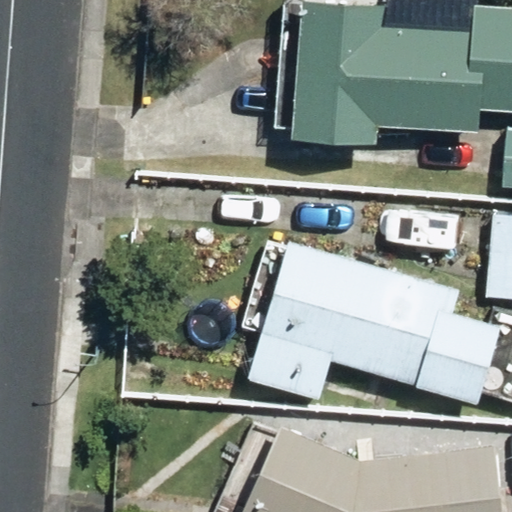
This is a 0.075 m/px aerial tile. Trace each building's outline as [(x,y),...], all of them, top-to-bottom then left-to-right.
[(353,0),(292,0),(283,133),(366,139),(367,123),(475,131),(483,29),(376,21),(378,2),(353,0)] [(503,183),(511,183),(511,129),(508,130),(503,183)] [(324,360),(472,403),(495,326),(447,314),(454,292),(281,240),(241,377),(313,399),(324,360)] [(493,399),(511,404),(511,368),(503,366),(493,399)] [(277,422),(234,511),(497,511),(490,443),(356,459),(277,422)]
